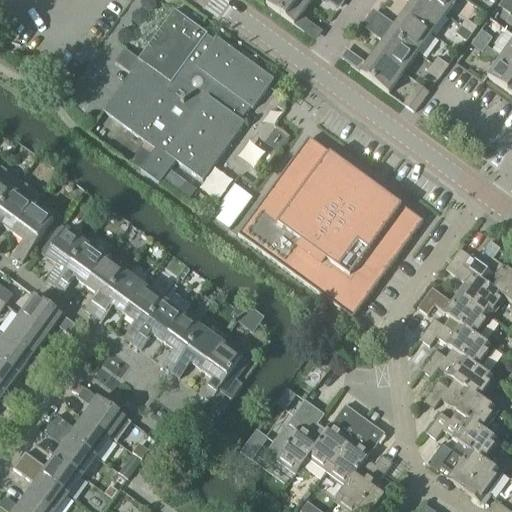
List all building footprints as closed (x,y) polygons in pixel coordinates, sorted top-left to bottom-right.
[(307,7),(297,0),(269,0),(265,6),(299,31),(305,22),(300,18),(307,7)] [(402,17),(431,38),(445,18),(420,0),(405,0),(405,1),(411,6),(402,17)] [(420,0),(445,18),(458,0),(420,0)] [(511,7),(504,1),(498,8),(509,16),(511,12),(511,7)] [(173,13),(138,61),(137,63),(144,68),(135,80),(130,76),(102,115),(154,152),(139,173),(159,187),(175,164),(202,184),(244,126),(240,123),(249,110),(252,112),(273,82),(216,41),(214,44),(206,38),(206,37),(173,13)] [(431,38),(402,17),(395,28),(389,24),(383,32),(417,57),(431,38)] [(460,29),(471,37),(476,30),(466,22),(460,29)] [(379,29),(373,37),(377,40),(382,44),(374,56),(402,76),(417,57),(383,32),(379,29)] [(471,37),(460,29),(455,36),(466,44),(471,37)] [(475,40),(486,48),(491,40),(481,33),(475,40)] [(486,48),(475,40),(470,47),(481,55),(486,48)] [(511,43),(501,59),(511,66),(511,43)] [(402,76),(374,56),(366,67),(360,62),(354,71),(388,96),(402,76)] [(511,66),(501,59),(486,79),(511,97),(511,66)] [(432,68),(443,76),(448,68),(437,60),(432,68)] [(443,76),(432,68),(427,75),(438,82),(443,76)] [(418,87),(408,100),(403,107),(414,115),(428,95),(418,87)] [(422,225),(308,142),(238,239),(352,322),(422,225)] [(0,211),(14,194),(0,183),(0,211)] [(14,194),(0,211),(0,229),(1,228),(12,236),(32,208),(33,208),(40,198),(21,184),(14,194)] [(185,186),(178,196),(188,204),(196,193),(185,186)] [(53,223),(33,208),(32,208),(12,236),(23,244),(12,260),(21,266),(53,223)] [(54,290),(86,247),(66,232),(45,260),(57,269),(46,284),(54,290)] [(489,246),(475,265),(475,266),(484,273),(484,272),(495,280),(488,289),(505,301),(504,302),(511,307),(511,268),(508,274),(492,263),(499,253),(489,246)] [(86,247),(54,290),(62,297),(74,281),(85,289),(105,261),(86,247)] [(490,321),(504,302),(505,301),(488,289),(495,280),(484,272),(484,273),(475,266),(475,265),(459,253),(444,274),(464,288),(457,297),(490,321)] [(92,319),(124,275),(105,261),(85,289),(96,297),(84,313),(92,319)] [(123,318),(144,289),(124,275),(92,319),(101,325),(112,310),(123,318)] [(131,347),(163,303),(144,289),(123,318),(134,326),(123,341),(131,347)] [(0,304),(4,308),(11,298),(0,290),(0,304)] [(490,321),(457,297),(450,306),(431,292),(416,313),(426,320),(433,310),(449,321),(442,330),(442,331),(452,339),(460,329),(476,340),(477,340),(490,321)] [(19,319),(20,319),(46,339),(54,327),(67,337),(74,328),(34,298),(19,319)] [(162,346),(182,317),(163,303),(131,347),(140,353),(151,338),(162,346)] [(245,313),(236,325),(253,338),(262,326),(245,313)] [(170,375),(202,332),(182,317),(162,346),(173,354),(162,370),(170,375)] [(5,338),(45,368),(51,359),(38,349),(46,339),(20,319),(19,319),(5,338)] [(493,351),(477,340),(476,340),(460,329),(452,339),(442,331),(442,330),(433,323),(418,344),(428,351),(435,341),(451,353),(444,361),(444,362),(454,369),(461,360),(478,371),(479,371),(493,351)] [(201,374),(221,346),(202,332),(170,375),(178,382),(190,366),(201,374)] [(45,368),(5,338),(0,344),(0,364),(18,377),(26,366),(39,376),(45,368)] [(221,346),(201,374),(212,383),(201,398),(210,405),(218,394),(230,403),(241,387),(235,383),(247,366),(241,362),(242,361),(221,346)] [(495,383),(479,371),(478,371),(461,360),(454,369),(444,362),(444,361),(435,354),(420,375),(430,382),(437,372),(453,384),(447,392),(446,393),(456,401),(464,391),(481,403),(481,402),(495,383)] [(0,394),(17,406),(23,398),(9,388),(18,377),(0,364),(0,394)] [(497,414),(481,402),(481,403),(464,391),(456,401),(446,393),(447,392),(437,386),(422,406),(432,413),(439,403),(455,415),(449,423),(448,424),(459,431),(466,422),(483,434),(483,433),(497,414)] [(83,392),(77,401),(90,411),(82,422),(109,442),(116,446),(130,426),(124,421),(83,392)] [(17,406),(0,394),(0,406),(11,415),(17,406)] [(285,396),(278,406),(288,413),(295,403),(285,396)] [(314,465),(326,473),(330,468),(332,465),(349,440),(340,434),(354,415),(344,407),(325,433),(316,426),(315,426),(308,436),(318,443),(306,459),(308,460),(314,465)] [(286,429),(285,429),(265,455),(296,477),(308,460),(306,459),(318,443),(308,436),(315,426),(316,426),(323,417),(313,409),(305,419),(297,414),(286,429)] [(499,445),(483,433),(483,434),(466,422),(459,431),(448,424),(449,423),(439,417),(424,437),(435,444),(442,435),(457,446),(451,455),(450,455),(461,462),(468,454),(485,465),(499,445)] [(109,442),(82,422),(74,433),(55,420),(49,428),(54,432),(95,461),(109,442)] [(47,426),(42,434),(62,450),(54,461),(60,465),(80,481),(92,465),(95,461),(54,432),(49,428),(47,426)] [(326,473),(346,488),(346,489),(357,473),(366,480),(374,469),(374,468),(365,461),(384,435),(373,428),(359,447),(349,440),(332,465),(330,468),(326,473)] [(502,477),(486,465),(485,465),(468,454),(461,462),(450,455),(451,455),(441,448),(428,468),(438,475),(444,465),(460,477),(453,486),(484,509),(491,499),(488,496),(502,477)] [(54,461),(46,472),(24,456),(17,465),(66,501),(80,481),(54,461)] [(132,456),(117,476),(126,483),(141,463),(132,456)] [(391,466),(381,458),(374,468),(374,469),(366,480),(357,473),(346,489),(346,488),(334,505),(344,511),(374,511),(383,500),(373,492),(391,466)] [(58,511),(66,501),(17,465),(11,474),(33,490),(25,501),(40,511),(58,511)] [(110,486),(103,495),(112,502),(119,493),(110,486)] [(40,511),(25,501),(18,511),(4,501),(0,506),(0,511),(40,511)]
